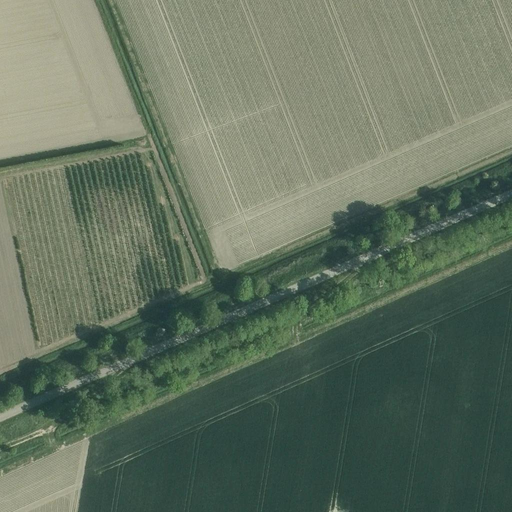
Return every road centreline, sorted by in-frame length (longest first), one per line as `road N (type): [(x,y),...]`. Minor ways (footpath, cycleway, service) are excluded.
road 1 (unclassified): [(0,418),(511,194)]
road 2 (track): [(0,456),(82,412),(109,368)]
